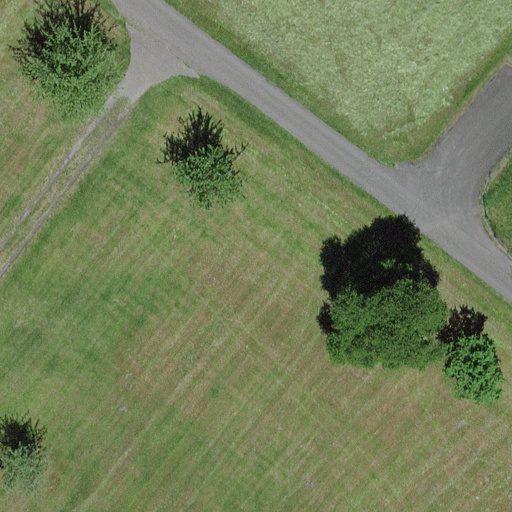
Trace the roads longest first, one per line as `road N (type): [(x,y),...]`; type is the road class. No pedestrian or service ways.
road 1 (track): [(511,276),(150,0)]
road 2 (track): [(187,27),(0,265)]
